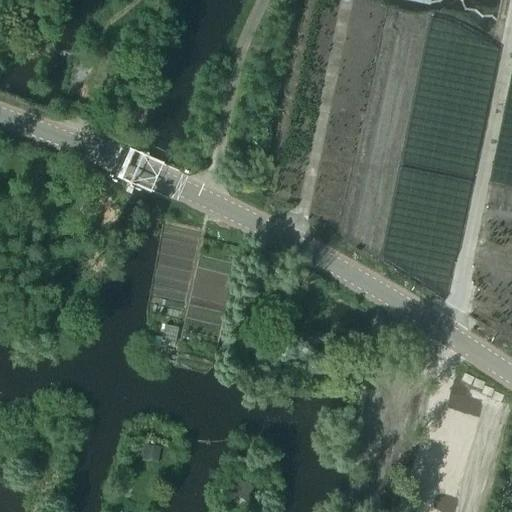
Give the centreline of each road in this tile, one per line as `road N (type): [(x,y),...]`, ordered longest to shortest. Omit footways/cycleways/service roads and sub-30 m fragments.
road 1 (tertiary): [(511,375),(208,200),(0,118)]
road 2 (track): [(441,332),(511,19)]
road 3 (track): [(208,200),(261,0)]
road 4 (track): [(73,145),(104,0)]
